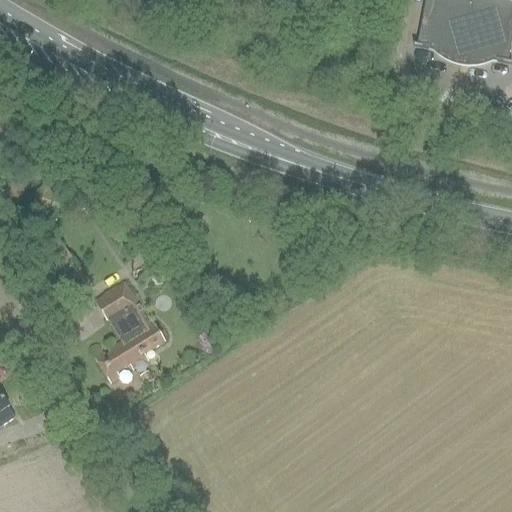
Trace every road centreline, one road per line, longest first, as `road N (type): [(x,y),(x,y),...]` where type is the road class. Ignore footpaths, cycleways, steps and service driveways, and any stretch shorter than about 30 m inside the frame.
road 1 (secondary): [(511,223),(260,150),(0,23)]
road 2 (unclassified): [(143,511),(0,297)]
